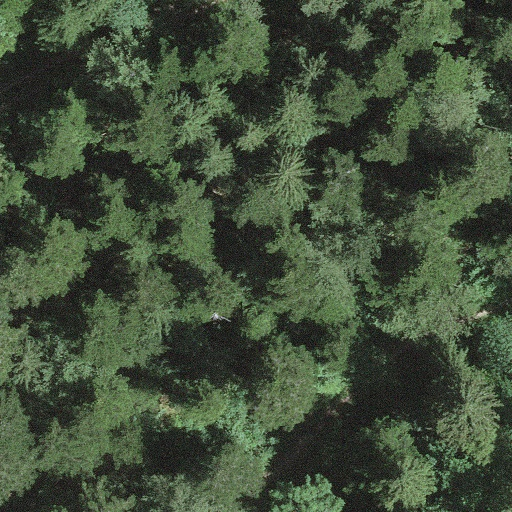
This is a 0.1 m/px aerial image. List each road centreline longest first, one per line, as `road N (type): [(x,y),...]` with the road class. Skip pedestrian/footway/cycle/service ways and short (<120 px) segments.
road 1 (track): [(253,511),(426,364),(511,305)]
road 2 (track): [(232,0),(0,108)]
